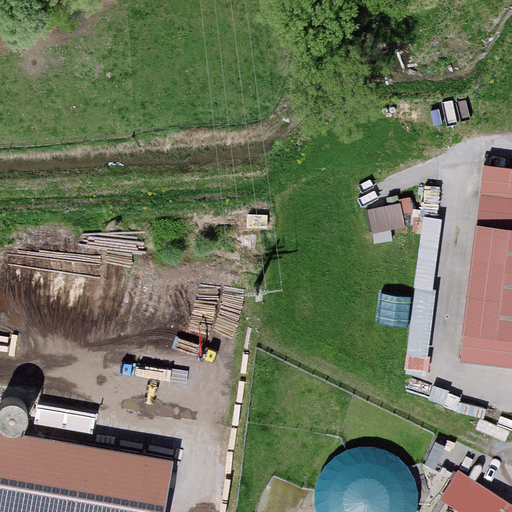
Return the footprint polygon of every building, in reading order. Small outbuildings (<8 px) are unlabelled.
[(511,170),(486,167),(463,359),(511,365),(511,170)] [(410,187),(366,206),(378,233),(422,214),(410,187)] [(417,335),(411,364),(434,368),(439,339),(417,335)] [(95,430),(98,411),(39,401),(36,420),(95,430)] [(173,511),(181,462),(0,431),(0,511),(173,511)] [(413,491),(412,477),(406,463),(396,452),(383,445),(369,442),(354,444),(341,451),(330,462),(323,476),(322,491),(325,507),(328,511),(405,511),(410,506),(413,491)] [(511,511),(511,505),(485,489),(470,511),(511,511)]
